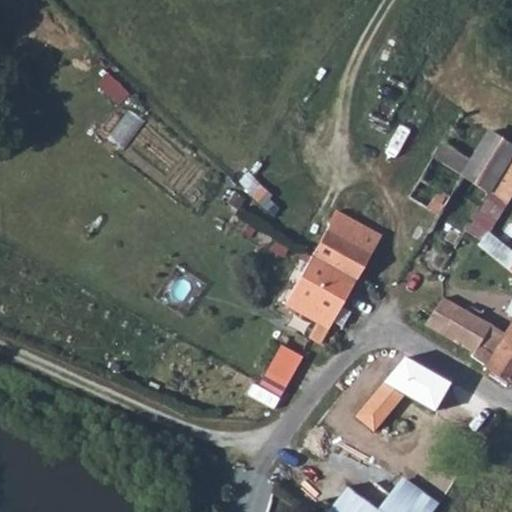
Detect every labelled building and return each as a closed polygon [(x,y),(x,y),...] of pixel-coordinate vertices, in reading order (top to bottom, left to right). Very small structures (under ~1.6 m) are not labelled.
[(511,188),(509,187),(511,182),(511,152),(485,136),(466,165),(439,146),(403,202),(432,223),(459,243),(489,198),(501,207),(511,192),(511,188)] [(332,213),(321,231),(368,258),(378,240),(332,213)] [(321,231),(307,256),(309,257),(353,284),(368,258),(321,231)] [(309,257),(307,256),(281,304),(327,330),(353,284),(309,257)] [(413,319),(466,354),(472,346),(486,356),(498,339),(470,318),(473,314),(465,309),(462,315),(436,297),(432,304),(426,300),(413,319)] [(327,330),(281,304),(250,358),(297,384),(327,330)] [(509,385),(511,380),(511,323),(509,322),(498,339),(486,356),(480,369),(509,385)] [(466,354),(462,357),(480,369),(486,356),(472,346),(466,354)] [(446,387),(405,362),(397,374),(386,367),(377,380),(415,405),(412,411),(425,420),(446,387)] [(343,511),(337,483),(323,486),(328,511),(343,511)]
